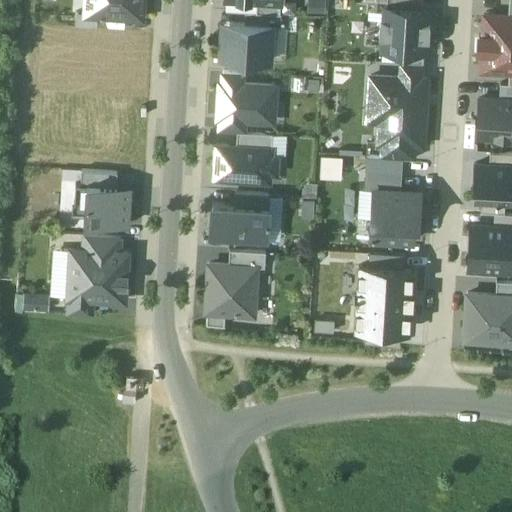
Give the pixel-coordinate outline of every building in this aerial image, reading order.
[(86,0),(86,13),(100,14),(100,16),(103,16),(103,14),(142,17),(142,0),(86,0)] [(310,0),(309,11),(323,12),(324,1),(310,0)] [(281,15),(281,2),(258,1),(258,13),(281,15)] [(386,6),(385,6),(384,19),(380,18),(379,34),(383,35),(382,48),(424,50),(425,37),(429,37),(430,21),(426,21),(426,8),(422,8),(386,6)] [(86,13),(76,13),(76,25),(100,26),(100,16),(100,14),(86,13)] [(246,13),(245,25),(271,26),(280,26),(281,15),(246,13)] [(511,15),(508,15),(484,13),(483,34),(479,34),(478,49),(482,49),(481,70),(509,71),(508,83),(511,83),(511,15)] [(222,59),(269,62),(271,26),(245,25),(224,23),(222,59)] [(423,62),(424,50),(400,49),(399,61),(423,62)] [(422,78),(423,62),(399,61),(398,77),(422,78)] [(220,82),(218,118),(221,119),(244,120),(274,121),(276,86),(242,84),(242,72),(223,71),(223,83),(220,82)] [(422,78),(398,77),(370,75),(369,100),(381,101),(379,141),(380,142),(416,144),(423,144),(426,78),(422,78)] [(511,83),(508,83),(500,82),(499,99),(511,99),(511,83)] [(511,99),(499,99),(479,98),(477,134),(511,135),(511,99)] [(244,132),(244,120),(221,119),(221,130),(238,132),(244,132)] [(237,146),(272,148),(273,134),(244,132),(238,132),(237,146)] [(416,158),(416,144),(380,142),(380,156),(403,157),(416,158)] [(215,178),(270,181),(272,148),(237,146),(217,144),(215,178)] [(511,164),(511,152),(490,151),(489,163),(511,164)] [(340,175),(341,153),(320,153),(320,175),(340,175)] [(401,189),(403,157),(380,156),(366,155),(365,188),(373,189),(374,187),(401,189)] [(511,164),(489,163),(475,163),(474,177),(477,177),(476,199),(481,199),(480,211),(495,212),(504,212),(505,200),(511,200),(511,164)] [(81,183),(117,186),(118,172),(82,169),(81,183)] [(81,183),(76,183),(74,202),(85,203),(84,221),(129,224),(130,207),(125,207),(125,200),(131,200),(131,186),(117,186),(81,183)] [(401,189),(374,187),(373,189),(371,237),(412,240),(414,209),(418,209),(420,190),(401,189)] [(235,191),(234,203),(269,206),(270,194),(235,191)] [(234,203),(213,202),(211,235),(266,239),(267,223),(269,223),(269,221),(268,221),(269,206),(234,203)] [(511,213),(504,212),(495,212),(494,225),(511,226),(511,213)] [(511,270),(511,261),(511,226),(494,225),(472,224),(469,267),(511,270)] [(84,250),(120,252),(121,237),(85,235),(84,250)] [(230,249),(229,265),(264,268),(266,252),(230,249)] [(84,250),(71,250),(69,297),(93,299),(125,300),(127,253),(120,252),(84,250)] [(369,266),(405,267),(406,253),(370,252),(369,266)] [(229,265),(209,264),(206,311),(208,311),(226,312),(254,314),(258,267),(229,265)] [(405,267),(369,266),(359,266),(355,327),(365,328),(401,330),(410,331),(413,268),(405,267)] [(511,280),(496,280),(495,294),(511,294),(511,280)] [(23,308),(47,309),(47,293),(24,291),(23,308)] [(511,294),(495,294),(467,292),(465,339),(511,341),(511,294)] [(93,299),(69,297),(68,313),(92,315),(93,299)] [(226,312),(208,311),(207,325),(225,326),(226,312)] [(400,344),(401,330),(365,328),(364,340),(400,344)]
